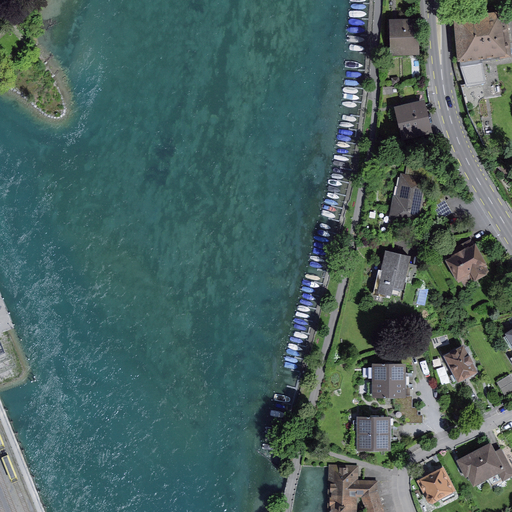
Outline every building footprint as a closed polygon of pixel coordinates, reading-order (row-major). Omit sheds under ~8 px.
[(456,21),(460,62),(508,55),(508,52),(511,51),(511,19),(502,21),(501,14),(486,16),(487,24),(473,26),(472,19),(456,21)] [(414,24),(393,25),(394,55),(406,55),(406,52),(415,51),(414,24)] [(466,73),(467,83),(483,81),(482,71),(466,73)] [(421,106),(399,112),(405,133),(427,128),(421,106)] [(423,182),(432,183),(434,188),(437,186),(440,192),(443,193),(451,188),(439,168),(434,167),(434,163),(409,158),(405,178),(400,177),(392,220),(411,223),(415,220),(417,211),(419,211),(420,205),(419,205),(420,198),(416,193),(421,190),(423,182)] [(445,201),(442,202),(437,202),(438,203),(438,205),(436,204),(435,212),(439,220),(452,212),(445,201)] [(456,253),(448,258),(454,267),(453,268),(452,272),(454,276),(458,276),(460,279),(461,278),(464,283),(468,281),(470,285),(478,281),(476,277),(486,271),(483,266),(484,265),(470,241),(454,249),(456,253)] [(410,257),(387,252),(382,270),(379,269),(374,288),(378,289),(377,292),(391,295),(392,289),(398,290),(399,288),(402,289),(410,257)] [(462,348),(447,356),(452,367),(451,371),(453,374),(457,375),(459,379),(475,371),(471,363),(472,362),(469,355),(467,356),(462,348)] [(374,365),(374,380),(404,380),(404,365),(412,365),(412,356),(394,356),(394,363),(386,363),(386,365),(374,365)] [(504,392),(511,388),(511,375),(499,380),(504,392)] [(400,404),(400,407),(412,407),(412,395),(404,396),(404,380),(374,380),(374,396),(385,396),(385,398),(394,398),(394,404),(400,404)] [(400,416),(405,416),(405,415),(418,415),(418,407),(412,407),(400,407),(400,416)] [(422,415),(418,415),(405,415),(405,416),(405,423),(422,423),(422,415)] [(359,418),(359,433),(388,433),(389,418),(379,418),(379,416),(370,416),(370,418),(359,418)] [(388,449),(388,433),(359,433),(359,449),(370,449),(370,451),(379,451),(379,449),(388,449)] [(490,445),(459,461),(466,474),(469,473),(474,483),(508,465),(500,450),(494,453),(490,445)] [(330,466),(330,480),(356,481),(357,467),(330,466)] [(435,501),(436,498),(453,490),(443,470),(436,474),(435,471),(425,476),(426,479),(420,482),(427,495),(426,498),(428,501),(432,502),(435,501)] [(356,495),(356,481),(330,480),(329,494),(356,495)] [(363,481),(362,496),(376,491),(377,482),(363,481)] [(362,496),(364,503),(379,499),(376,491),(362,496)] [(355,509),(356,495),(329,494),(329,508),(355,509)] [(381,506),(379,499),(364,503),(367,510),(366,511),(381,506)]
